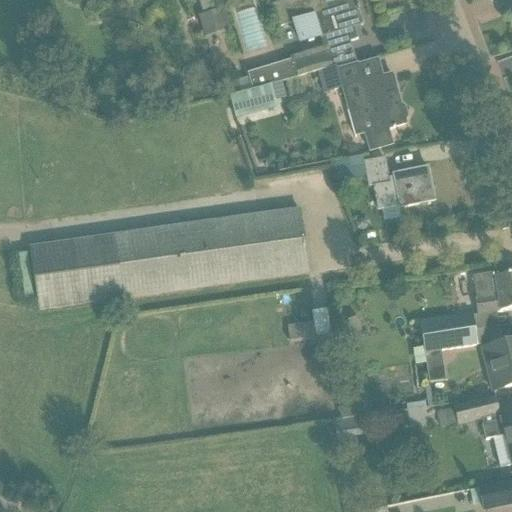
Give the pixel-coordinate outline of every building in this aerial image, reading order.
[(197,0),(201,14),(217,9),(214,0),(197,0)] [(291,0),(271,7),(278,29),(291,25),(298,46),(324,37),(328,50),(357,41),(354,29),(362,27),(358,13),(359,12),(357,9),(353,0),(291,0)] [(198,17),(204,39),(229,32),(223,10),(198,17)] [(291,64),(247,77),(251,91),(269,86),(296,79),(316,73),(317,75),(337,70),(337,69),(334,70),(330,54),(310,60),(292,65),(291,64)] [(337,70),(317,75),(323,95),(341,89),(347,107),(356,138),(364,136),(369,152),(371,152),(391,146),(386,131),(392,129),(392,130),(395,130),(395,129),(404,126),(404,123),(406,118),(404,110),(399,107),(395,94),(390,77),(383,79),(361,85),(356,66),(355,64),(354,64),(354,66),(338,71),(337,70)] [(251,91),(228,97),(234,119),(274,109),(269,86),(251,91)] [(362,158),(334,163),(338,184),(366,178),(363,165),(362,158)] [(384,161),(363,165),(366,178),(368,189),(373,188),(375,198),(374,198),(374,200),(375,200),(378,212),(398,208),(398,210),(434,203),(427,170),(408,174),(392,177),(393,183),(388,184),(384,161)] [(308,274),(299,213),(29,251),(37,312),(308,274)] [(359,220),(354,224),(356,231),(362,232),(367,228),(365,221),(359,220)] [(32,302),(25,254),(15,256),(22,303),(32,302)] [(474,300),(477,317),(499,313),(499,314),(511,311),(511,276),(493,279),(492,274),(471,277),(475,300),(474,300)] [(311,313),(315,340),(330,338),(326,311),(311,313)] [(424,357),(445,354),(442,335),(474,331),(471,318),(419,327),(424,357)] [(442,335),(445,354),(477,348),(476,346),(495,348),(492,348),(498,372),(487,375),(492,394),(503,391),(504,392),(511,389),(511,342),(501,346),(498,328),(474,332),(474,331),(442,335)] [(497,417),(496,412),(493,401),(454,411),(458,426),(497,417)] [(511,418),(500,422),(501,422),(481,427),(485,442),(492,441),(502,438),(509,466),(511,466),(511,418)] [(333,423),(335,441),(365,437),(363,419),(333,423)] [(511,483),(478,491),(481,511),(484,511),(511,506),(511,483)]
